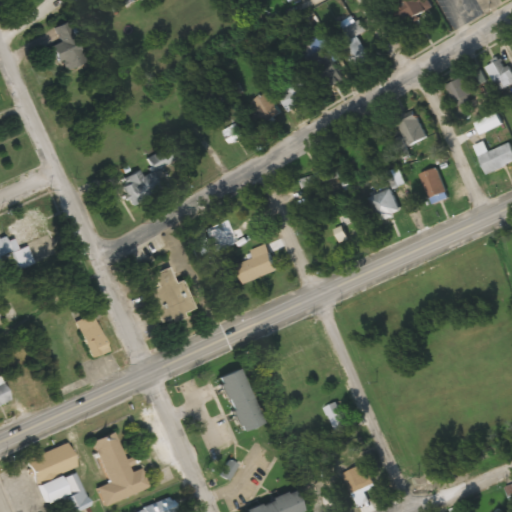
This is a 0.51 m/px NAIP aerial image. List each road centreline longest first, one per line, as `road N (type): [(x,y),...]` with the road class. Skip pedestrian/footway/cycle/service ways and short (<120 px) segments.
road 1 (secondary): [(0,435),(511,201)]
road 2 (residential): [(103,260),(511,12)]
road 3 (residential): [(151,367),(0,31)]
road 4 (residential): [(418,511),(312,294)]
road 5 (residential): [(493,210),(385,0)]
road 6 (residential): [(387,2),(234,73)]
road 7 (residential): [(216,511),(151,367)]
road 8 (residential): [(312,294),(257,167)]
road 9 (residential): [(397,511),(511,458)]
